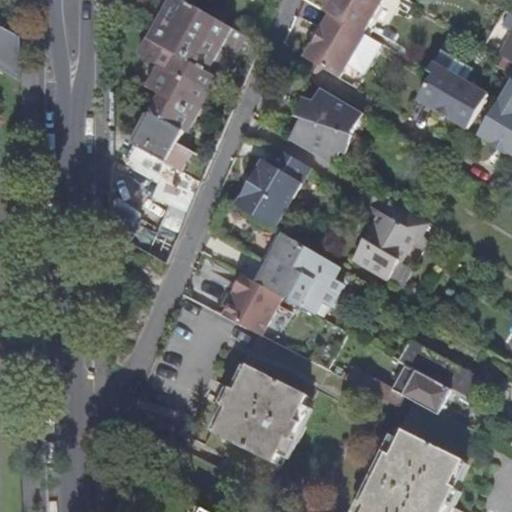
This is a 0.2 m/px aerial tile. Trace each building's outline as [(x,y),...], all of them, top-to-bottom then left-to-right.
[(152,24),(146,39),(174,55),(204,71),(228,26),(181,0),(172,20),(165,16),(152,24)] [(181,0),(171,0),(165,16),(172,20),(181,0)] [(382,0),(333,0),(326,13),(331,16),(363,35),(382,0)] [(511,13),(510,13),(503,24),(511,29),(511,38),(501,57),(511,63),(511,13)] [(305,60),(340,81),(348,67),(366,37),(363,35),(331,16),(305,60)] [(0,63),(21,76),(21,39),(0,26),(0,63)] [(209,75),(233,30),(228,26),(204,71),(209,75)] [(382,47),(366,37),(348,67),(365,76),(382,47)] [(187,134),(217,79),(209,75),(204,71),(174,55),(153,92),(163,98),(154,115),(185,133),(187,134)] [(434,77),(419,102),(468,130),(488,95),(433,65),(428,73),(434,77)] [(511,156),(511,81),(479,136),(507,154),(511,156)] [(351,137),(363,114),(321,89),(314,103),(303,99),(300,111),(306,115),(303,121),(291,142),(334,167),(341,155),(351,137)] [(306,115),(300,111),(297,119),(303,121),(306,115)] [(136,147),(167,164),(185,133),(154,115),(136,147)] [(352,138),(351,137),(341,155),(346,157),(352,138)] [(313,171),(278,150),(269,165),(265,163),(238,207),(262,221),(276,230),(313,171)] [(475,184),(463,177),(455,189),(467,197),(475,184)] [(422,236),(427,222),(392,202),(385,214),(382,219),(374,232),(376,233),(371,244),(368,242),(355,261),(390,281),(414,242),(417,236),(421,238),(422,236)] [(382,219),(385,214),(371,206),(369,211),(382,219)] [(271,268),(260,285),(313,315),(320,303),(329,308),(341,285),(330,278),(337,265),(276,230),(262,221),(245,253),(271,268)] [(430,241),(422,236),(421,238),(417,236),(414,242),(426,248),(430,241)] [(380,324),(368,345),(408,367),(452,391),(467,399),(479,378),(380,324)] [(210,433),(283,468),(317,401),(245,365),(232,391),(215,382),(206,400),(223,408),(210,433)] [(452,391),(408,367),(395,390),(353,368),(344,380),(371,394),(399,409),(406,396),(415,401),(439,415),(442,411),(452,391)] [(339,389),(367,404),(371,394),(344,380),(339,389)] [(371,394),(367,404),(394,418),(399,409),(371,394)] [(450,503),(484,434),(442,411),(439,415),(415,401),(375,483),(360,511),(451,511),(454,506),(450,503)]
